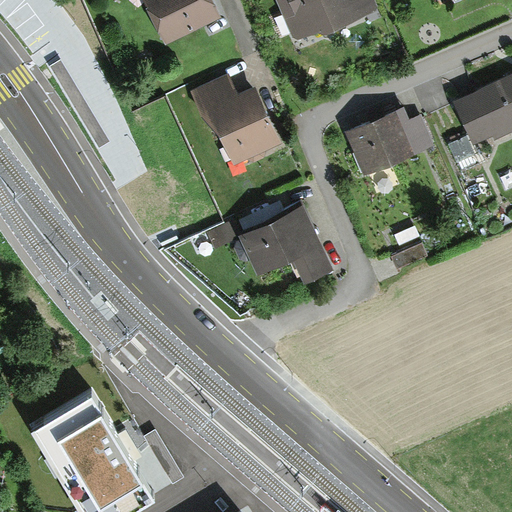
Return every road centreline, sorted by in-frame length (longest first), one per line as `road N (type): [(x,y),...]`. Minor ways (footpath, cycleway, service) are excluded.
road 1 (residential): [(219,347),(353,288),(358,261),(304,120),(511,29)]
road 2 (primary): [(0,73),(113,238),(219,347)]
road 3 (primary): [(219,347),(409,511)]
